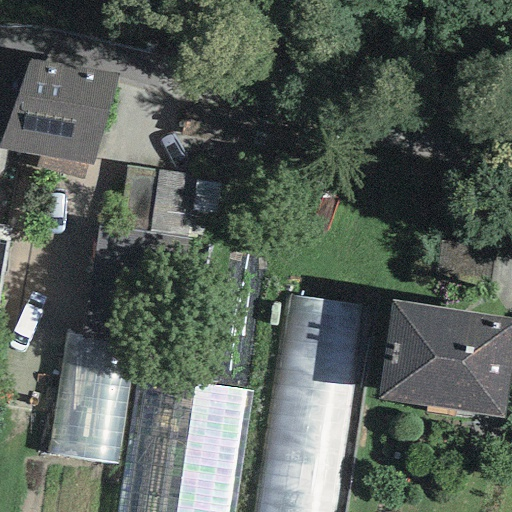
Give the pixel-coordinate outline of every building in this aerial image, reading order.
[(27,61),(0,61),(0,150),(4,151),(91,165),(116,74),(27,61)] [(511,342),(511,320),(393,301),(377,400),(500,419),(511,342)] [(350,511),(376,322),(287,311),(261,511),(350,511)] [(149,361),(72,351),(57,465),(134,475),(149,361)] [(254,511),(270,404),(156,388),(138,511),(254,511)]
